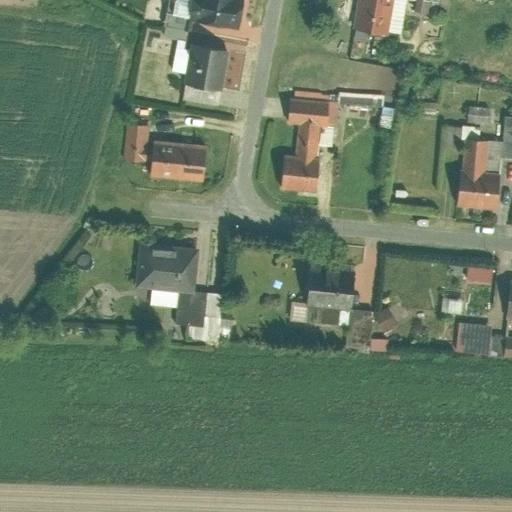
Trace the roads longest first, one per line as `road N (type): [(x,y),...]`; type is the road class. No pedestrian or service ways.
road 1 (residential): [(239,219),(511,248)]
road 2 (residential): [(276,0),(239,219)]
